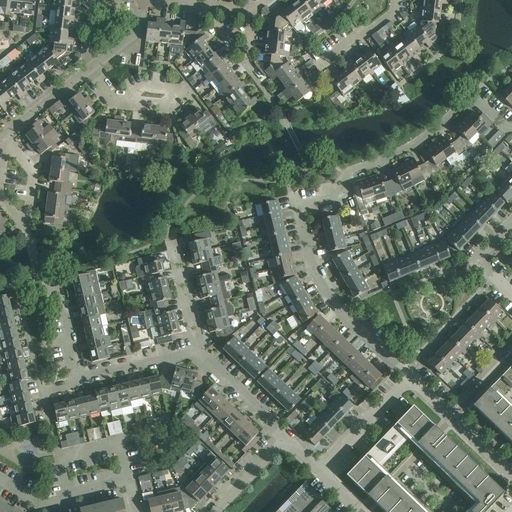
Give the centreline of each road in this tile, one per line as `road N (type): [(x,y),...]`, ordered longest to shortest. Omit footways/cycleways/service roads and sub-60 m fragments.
road 1 (residential): [(511,123),(471,94),(401,151),(347,173),(343,189),(295,202)]
road 2 (residential): [(409,376),(333,304),(312,266),(295,202)]
road 3 (residential): [(129,478),(119,437),(58,452),(70,493)]
road 4 (residential): [(409,376),(319,472)]
road 5 (residential): [(362,511),(452,418)]
road 6 (residential): [(198,4),(245,63),(251,10)]
road 7 (residential): [(286,439),(198,352)]
road 8 (residential): [(198,352),(79,382)]
road 9 (residential): [(79,382),(56,290),(42,293),(39,280)]
